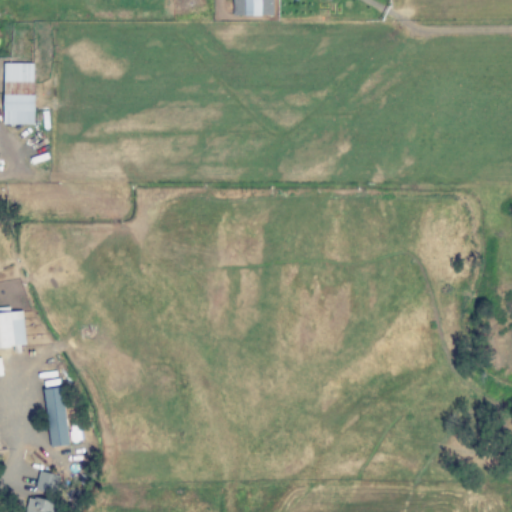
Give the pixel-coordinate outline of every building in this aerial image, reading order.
[(271,0),(231,0),(232,16),(272,16),(271,0)] [(33,64),(2,63),(1,124),(32,124),(33,64)] [(0,348),(25,346),(21,311),(0,313),(0,348)] [(49,448),(68,446),(61,387),(41,390),(49,448)] [(33,489),(55,493),(58,476),(37,471),(33,489)] [(56,511),(58,504),(27,497),(23,511),(56,511)]
